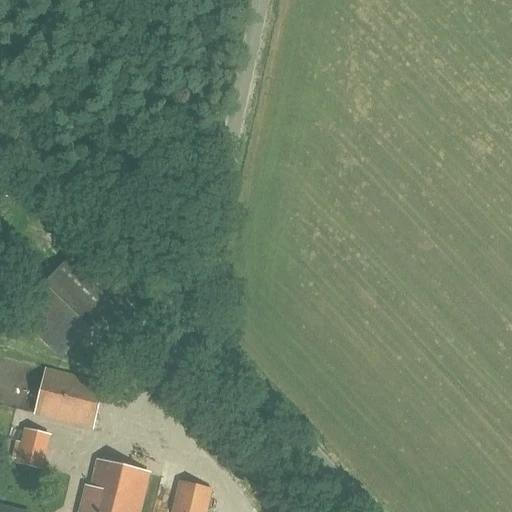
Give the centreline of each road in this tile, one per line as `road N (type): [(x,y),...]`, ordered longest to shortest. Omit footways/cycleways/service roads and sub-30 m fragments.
road 1 (unclassified): [(187,319),(260,0)]
road 2 (unclassified): [(187,319),(0,114)]
road 3 (unclassified): [(365,511),(187,319)]
